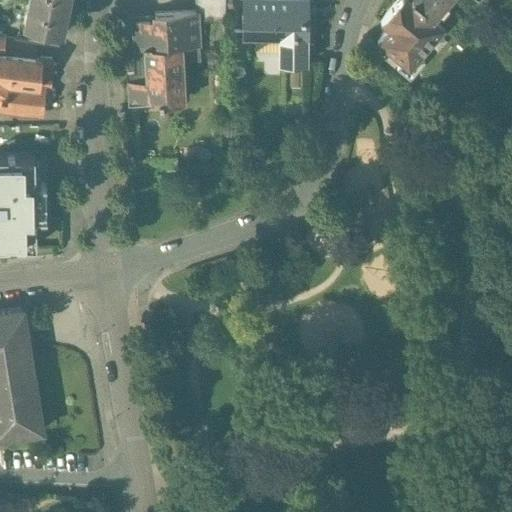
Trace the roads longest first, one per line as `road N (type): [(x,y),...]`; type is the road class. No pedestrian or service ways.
road 1 (residential): [(363,0),(335,151),(291,211),(163,259),(106,270)]
road 2 (residential): [(106,270),(101,0)]
road 3 (unclassified): [(139,480),(106,270)]
road 4 (residential): [(0,472),(139,480)]
